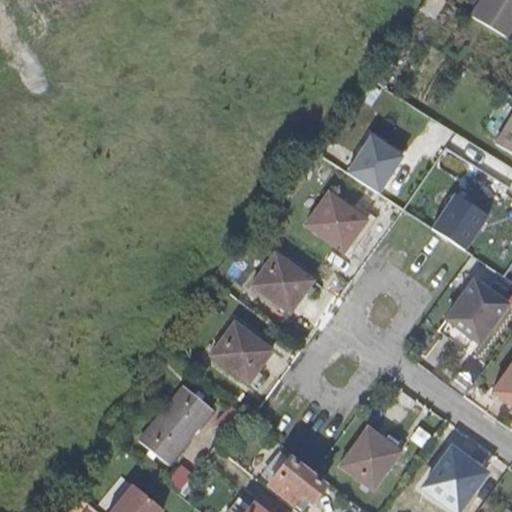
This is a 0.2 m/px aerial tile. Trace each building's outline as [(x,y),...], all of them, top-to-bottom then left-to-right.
[(511,0),(481,0),(472,15),(507,37),(511,28),(511,0)] [(443,126),(418,110),(412,121),(437,137),(443,126)] [(511,118),(497,144),(511,153),(511,118)] [(345,172),(382,193),(408,149),(371,128),(345,172)] [(450,145),(503,184),(511,170),(511,169),(460,131),(450,145)] [(467,250),(491,215),(456,192),(432,228),(467,250)] [(329,193),(305,225),(342,252),(365,220),(352,210),(329,193)] [(377,220),(356,205),(352,210),(365,220),(342,252),(350,257),(377,220)] [(288,315),(313,280),(275,254),(251,287),(288,315)] [(479,343),(507,305),(474,282),(446,319),(479,343)] [(232,324),(208,356),(245,383),(268,351),(232,324)] [(511,368),(494,393),(511,405),(511,368)] [(160,416),(189,439),(213,411),(183,387),(160,416)] [(227,433),(241,416),(231,408),(218,425),(227,433)] [(189,439),(160,416),(138,443),(168,466),(189,439)] [(341,467),(373,491),(401,454),(368,430),(341,467)] [(424,489),(455,511),(457,511),(485,474),(452,450),(424,489)] [(270,485),(302,511),(310,501),(313,504),(326,487),(291,459),(288,462),(278,454),(265,470),(266,478),(272,482),(270,485)] [(178,493),(193,475),(184,467),(169,485),(178,493)] [(109,511),(161,511),(162,511),(131,485),(109,511)] [(262,511),(254,506),(251,509),(238,499),(228,511),(262,511)]
